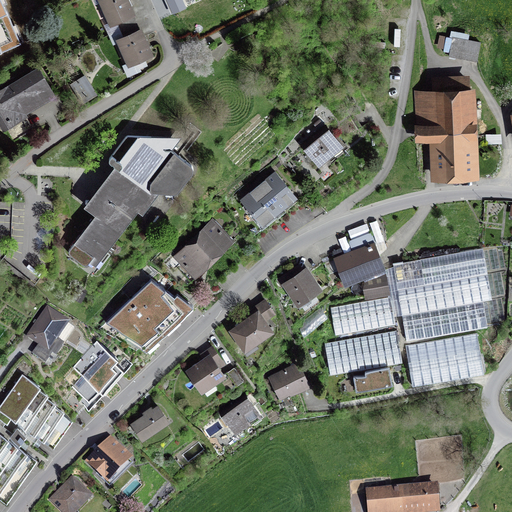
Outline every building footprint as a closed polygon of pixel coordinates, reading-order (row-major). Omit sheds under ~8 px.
[(0,0),(0,54),(20,46),(0,0)] [(126,0),(101,0),(112,24),(117,22),(120,30),(134,23),(131,16),(133,15),(126,0)] [(163,0),(171,15),(186,9),(182,0),(163,0)] [(123,37),(119,39),(130,64),(151,55),(140,30),(137,31),(134,23),(120,30),(123,37)] [(480,42),(452,37),(449,55),(477,60),(480,42)] [(38,68),(0,90),(0,116),(2,119),(0,120),(0,123),(4,130),(7,128),(14,140),(30,131),(22,118),(26,116),(22,110),(52,92),(38,68)] [(83,77),(73,84),(83,101),(94,95),(83,77)] [(436,94),(417,94),(418,138),(437,138),(438,176),(471,175),(467,79),(436,81),(436,94)] [(342,147),(325,126),(303,144),(320,165),(342,147)] [(94,207),(99,211),(122,229),(137,209),(142,212),(158,192),(175,193),(176,192),(177,192),(192,172),(193,170),(193,168),(193,166),(191,165),(171,149),(166,149),(173,140),(170,137),(128,135),(127,136),(126,136),(109,158),(109,159),(109,160),(109,161),(110,162),(115,166),(108,175),(108,176),(108,178),(108,179),(109,180),(116,185),(108,196),(107,196),(106,195),(105,195),(104,196),(103,196),(95,207),(94,206),(94,207)] [(275,171),(242,198),(262,223),(295,196),(275,171)] [(98,260),(122,229),(99,211),(69,249),(69,250),(69,252),(69,253),(70,254),(83,264),(84,265),(86,265),(87,264),(88,264),(93,257),(98,260)] [(230,239),(212,222),(177,256),(194,274),(230,239)] [(353,251),(334,259),(344,283),(382,268),(377,255),(380,254),(375,242),(371,244),(368,237),(350,244),(353,251)] [(483,248),(393,263),(406,340),(487,326),(483,301),(492,299),(483,248)] [(289,272),(278,279),(282,286),(286,283),(299,302),(319,288),(306,269),(293,278),(289,272)] [(384,274),(365,281),(364,289),(365,298),(388,293),(384,274)] [(151,278),(106,322),(143,343),(183,304),(151,278)] [(390,295),(330,306),(335,336),(396,325),(390,295)] [(257,312),(232,330),(245,348),(271,330),(263,320),(274,312),(265,300),(254,308),(257,312)] [(67,323),(48,310),(29,336),(40,343),(33,353),(46,362),(52,352),(56,354),(63,344),(56,339),(67,323)] [(397,330),(324,343),(330,375),(403,362),(397,330)] [(477,333),(406,345),(413,385),(484,373),(477,333)] [(89,402),(86,405),(89,409),(125,371),(115,362),(118,358),(97,339),(72,366),(82,376),(72,387),(76,391),(89,402)] [(222,361),(213,348),(207,352),(210,357),(189,371),(195,379),(199,376),(205,386),(223,375),(216,364),(222,361)] [(297,363),(271,377),(280,396),(290,390),(292,393),(308,385),(297,363)] [(389,366),(365,370),(366,373),(354,376),(356,391),(392,384),(389,366)] [(235,368),(228,373),(237,386),(244,381),(235,368)] [(63,412),(54,406),(55,404),(45,398),(47,395),(38,388),(40,386),(22,374),(0,405),(0,410),(5,414),(14,421),(24,427),(35,434),(44,440),(63,412)] [(86,405),(89,402),(76,391),(70,397),(82,409),(86,405)] [(257,414),(244,395),(222,411),(235,429),(257,414)] [(76,415),(82,409),(70,397),(64,403),(76,415)] [(167,420),(157,406),(153,409),(151,407),(144,412),(145,414),(133,423),(142,437),(167,420)] [(17,427),(10,436),(19,443),(26,434),(17,427)] [(0,491),(27,453),(19,448),(9,441),(0,434),(0,491)] [(123,447),(114,437),(89,461),(106,478),(113,472),(114,473),(128,459),(120,450),(123,447)] [(90,497),(72,479),(52,500),(64,511),(72,511),(75,510),(76,511),(90,497)] [(375,491),(368,492),(369,511),(395,511),(438,508),(436,486),(375,491)]
